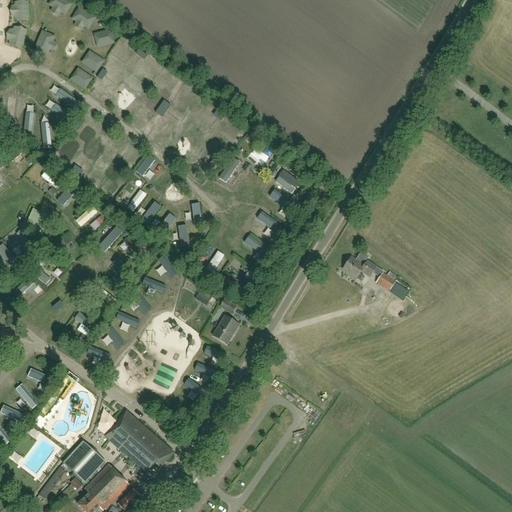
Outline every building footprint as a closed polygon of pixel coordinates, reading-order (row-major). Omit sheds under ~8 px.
[(90,48),(95,51),(104,39),(99,35),(90,48)] [(119,66),(128,55),(119,47),(110,58),(119,66)] [(89,56),(83,61),(88,66),(94,61),(89,56)] [(77,61),(73,74),(78,76),(83,64),(77,61)] [(148,61),(133,77),(140,84),(155,67),(148,61)] [(80,74),(88,77),(91,68),(83,65),(80,74)] [(103,70),(97,78),(101,81),(107,73),(103,70)] [(139,111),(143,105),(123,90),(119,96),(139,111)] [(7,115),(18,100),(12,97),(2,111),(7,115)] [(181,117),(190,104),(184,100),(175,114),(181,117)] [(146,135),(159,117),(148,109),(135,127),(146,135)] [(32,131),(42,120),(31,110),(21,121),(32,131)] [(203,111),(195,123),(204,130),(212,118),(203,111)] [(216,142),(226,126),(220,122),(211,139),(216,142)] [(48,151),(58,139),(48,131),(38,143),(48,151)] [(73,158),(80,164),(89,153),(82,147),(73,158)] [(247,159),(264,169),(271,158),(255,147),(247,159)] [(136,169),(146,153),(140,149),(130,165),(136,169)] [(132,150),(127,158),(132,161),(136,153),(132,150)] [(245,169),(239,164),(241,162),(235,157),(220,177),(232,186),(245,169)] [(215,158),(209,167),(213,169),(219,161),(215,158)] [(150,163),(146,168),(155,176),(159,171),(150,163)] [(136,172),(153,183),(157,176),(140,166),(136,172)] [(284,172),(281,176),(288,181),(291,178),(284,172)] [(294,193),(297,187),(278,176),(274,181),(294,193)] [(130,199),(141,207),(150,196),(138,187),(130,199)] [(160,208),(154,204),(142,220),(148,224),(160,208)] [(199,205),(191,206),(194,226),(202,225),(199,205)] [(88,213),(103,226),(108,221),(92,208),(88,213)] [(50,216),(33,209),(27,223),(38,227),(35,235),(41,238),(50,216)] [(255,219),(272,232),(276,225),(259,213),(255,219)] [(176,220),(169,216),(157,232),(164,236),(176,220)] [(186,227),(178,228),(181,248),(189,247),(186,227)] [(246,235),(240,242),(254,255),(260,248),(246,235)] [(219,270),(226,255),(217,251),(210,267),(219,270)] [(390,293),(396,283),(394,281),(396,277),(390,273),(387,276),(383,274),(383,273),(367,262),(365,266),(363,265),(368,258),(361,253),(355,262),(351,259),(343,271),(357,280),(361,273),(369,278),(373,273),(380,278),(376,284),(390,293)] [(177,275),(164,257),(159,261),(172,279),(177,275)] [(29,268),(48,285),(53,280),(34,263),(29,268)] [(23,296),(32,282),(27,279),(18,293),(23,296)] [(166,287),(145,279),(143,285),(163,294),(166,287)] [(362,282),(353,296),(373,309),(382,295),(362,282)] [(151,310),(137,292),(131,297),(145,314),(151,310)] [(43,295),(37,302),(41,305),(47,298),(43,295)] [(232,316),(237,308),(225,300),(219,308),(232,316)] [(139,322),(119,313),(116,320),(137,329),(139,322)] [(227,345),(239,326),(225,317),(213,337),(227,345)] [(50,321),(46,318),(40,325),(43,328),(50,321)] [(79,331),(89,338),(93,331),(83,325),(79,331)] [(124,345),(111,327),(105,332),(118,349),(124,345)] [(147,349),(132,344),(129,352),(144,358),(147,349)] [(226,355),(207,347),(204,354),(224,362),(226,355)] [(110,356),(90,348),(87,354),(107,363),(110,356)] [(217,372),(198,364),(195,370),(214,379),(217,372)] [(140,379),(125,369),(119,378),(134,388),(140,379)] [(75,386),(79,381),(69,373),(62,383),(71,390),(72,390),(71,390),(70,389),(74,384),(75,385),(75,386)] [(205,392),(189,379),(184,385),(201,397),(205,392)] [(181,405),(189,389),(175,382),(167,399),(181,405)] [(36,410),(39,405),(19,391),(16,396),(36,410)] [(0,412),(0,414),(6,417),(10,409),(3,406),(0,412)] [(182,422),(185,418),(179,413),(176,417),(182,422)] [(166,463),(172,456),(171,452),(138,423),(135,425),(124,415),(117,423),(122,427),(110,442),(146,473),(155,463),(161,468),(166,463)] [(0,456),(2,458),(10,445),(0,439),(0,456)] [(63,465),(85,485),(105,462),(83,442),(63,465)] [(106,511),(130,486),(109,466),(85,490),(89,495),(84,500),(82,499),(77,504),(79,505),(78,506),(84,511),(96,511),(100,508),(103,511),(105,510),(106,511)] [(64,492),(68,488),(63,483),(59,486),(64,492)] [(125,511),(140,497),(133,490),(118,505),(124,511),(125,511)] [(191,492),(186,498),(191,501),(195,496),(195,495),(191,492)]
